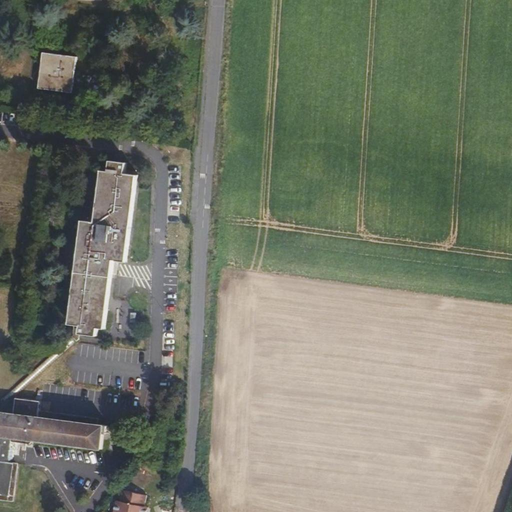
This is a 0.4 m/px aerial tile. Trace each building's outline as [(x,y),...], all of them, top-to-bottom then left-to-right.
[(45,53),(41,88),(74,93),(78,67),(79,58),(45,53)] [(103,170),(99,198),(96,221),(84,220),(70,325),(75,326),(81,326),(80,334),(98,336),(99,328),(106,329),(115,260),(128,262),(135,209),(140,175),(127,173),(129,163),(112,161),(111,171),(103,170)] [(81,326),(75,326),(74,336),(1,400),(0,406),(0,412),(5,413),(7,404),(80,340),(80,334),(81,326)] [(5,413),(0,412),(0,500),(13,502),(18,465),(9,464),(12,460),(13,452),(9,446),(14,446),(15,438),(103,450),(106,434),(108,435),(109,427),(98,425),(98,419),(40,411),(41,402),(16,398),(14,414),(5,413)] [(112,511),(141,511),(142,507),(143,495),(119,492),(118,503),(113,503),(112,511)]
